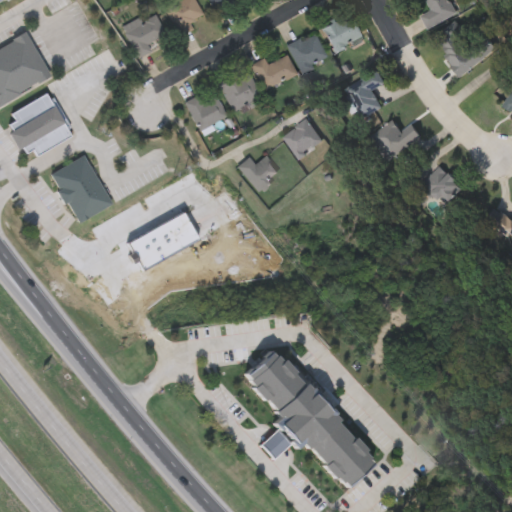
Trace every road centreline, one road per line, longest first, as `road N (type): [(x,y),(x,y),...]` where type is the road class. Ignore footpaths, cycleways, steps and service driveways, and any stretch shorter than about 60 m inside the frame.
road 1 (tertiary): [(221,511),(0,245)]
road 2 (residential): [(376,0),(433,99),(495,160)]
road 3 (motorway): [(129,511),(0,357)]
road 4 (residential): [(148,106),(174,77),(310,0)]
